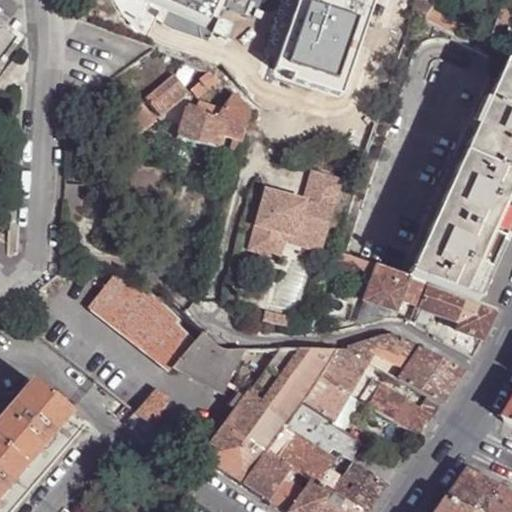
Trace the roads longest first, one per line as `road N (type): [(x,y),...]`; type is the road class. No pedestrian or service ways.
road 1 (residential): [(489,379),(394,328),(335,342),(238,342),(190,307)]
road 2 (residential): [(245,511),(118,435),(104,441),(45,511)]
